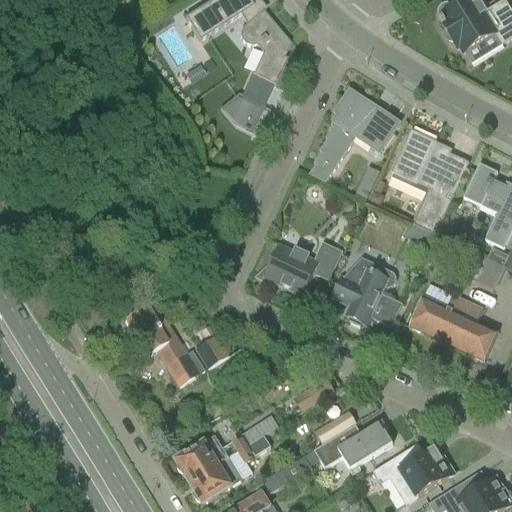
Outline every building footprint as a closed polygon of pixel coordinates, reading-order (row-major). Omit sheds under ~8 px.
[(218,0),(184,22),(198,44),(239,18),(245,28),(241,32),(239,37),(240,43),(244,48),(250,50),(255,49),(256,50),(259,47),(263,52),(267,56),(257,79),(252,77),(241,100),(237,98),(219,113),(234,130),(250,139),(263,111),(273,89),(286,63),(283,61),(289,48),(261,15),(260,16),(251,6),(250,7),(245,0),(218,0)] [(466,4),(454,11),(452,10),(451,9),(450,8),(449,8),(447,8),(445,8),(444,8),(442,9),(441,10),(440,11),(439,12),(439,13),(439,14),(439,16),(439,18),(439,19),(442,23),(440,25),(444,32),(443,37),(448,44),(452,45),(457,53),(459,51),(463,57),(495,37),(502,48),(511,42),(511,14),(504,2),(484,15),(479,6),(478,7),(475,2),(467,7),(466,4)] [(308,179),(325,186),(356,141),(379,156),(398,128),(349,95),(340,110),(345,113),(341,119),(339,117),(331,130),(333,131),(325,142),(327,143),(319,155),(321,156),(313,167),(315,169),(308,179)] [(436,146),(434,145),(433,144),(430,140),(425,136),(420,135),(415,136),(411,134),(391,177),(395,178),(398,183),(402,186),(407,187),(413,186),(431,195),(427,204),(424,203),(413,228),(435,238),(460,184),(469,166),(442,154),(444,150),(436,146)] [(484,243),(503,252),(511,233),(511,188),(506,186),(503,191),(493,186),(497,176),(479,168),(463,202),(496,217),(484,243)] [(379,185),(374,195),(379,197),(384,187),(379,185)] [(360,188),(354,200),(366,205),(371,193),(360,188)] [(373,195),(368,206),(378,210),(383,200),(373,195)] [(414,230),(411,237),(422,242),(419,248),(428,253),(434,239),(414,230)] [(283,289),(284,289),(290,292),(289,294),(303,300),(314,277),(328,283),(336,265),(341,257),(323,248),(314,266),(307,263),(308,261),(296,255),(295,257),(279,250),(273,263),(275,264),(258,281),(272,287),(273,286),(282,290),(283,289)] [(491,252),(487,262),(504,270),(508,260),(491,252)] [(463,253),(455,269),(469,275),(476,259),(463,253)] [(504,270),(503,271),(511,275),(511,258),(510,257),(508,260),(504,270)] [(374,324),(391,332),(402,308),(381,297),(384,290),(388,291),(392,289),(394,286),(395,282),(393,279),(390,276),(386,275),(383,277),(380,280),(364,264),(358,277),(352,275),(342,282),(341,282),(332,301),(346,308),(348,305),(352,307),(346,320),(350,322),(348,325),(360,331),(362,327),(371,332),(374,324)] [(423,301),(409,331),(484,366),(497,336),(470,323),(476,311),(452,300),(429,289),(423,301)] [(154,356),(177,392),(203,375),(190,355),(185,358),(162,320),(155,325),(146,310),(122,326),(144,362),(154,356)] [(193,353),(206,374),(227,360),(214,340),(193,353)] [(274,367),(264,374),(271,385),(282,378),(274,367)] [(294,403),(301,416),(333,396),(326,384),(294,403)] [(314,435),(321,448),(353,428),(346,416),(314,435)] [(175,464),(189,486),(229,461),(255,444),(263,439),(276,431),(270,422),(249,435),(248,434),(231,445),(231,446),(223,451),(215,439),(175,464)] [(356,431),(361,428),(360,426),(313,455),(324,472),(342,461),(350,474),(392,448),(385,436),(383,437),(378,430),(362,440),(356,431)] [(270,450),(263,439),(255,444),(229,461),(189,486),(203,508),(251,478),(244,466),(270,450)] [(414,450),(372,476),(380,489),(389,484),(406,511),(418,503),(417,501),(453,478),(443,462),(440,465),(433,454),(425,459),(421,462),(414,450)] [(313,456),(304,461),(310,471),(319,465),(313,456)] [(304,461),(281,475),(288,488),(300,481),(302,484),(309,479),(307,476),(312,474),(310,471),(304,461)] [(283,489),(276,477),(259,488),(266,499),(283,489)] [(477,478),(428,509),(430,511),(506,511),(511,509),(511,508),(511,507),(511,503),(505,492),(503,494),(496,482),(488,487),(484,490),(477,478)] [(273,511),(272,510),(269,511),(260,496),(236,511),(235,511),(273,511)]
